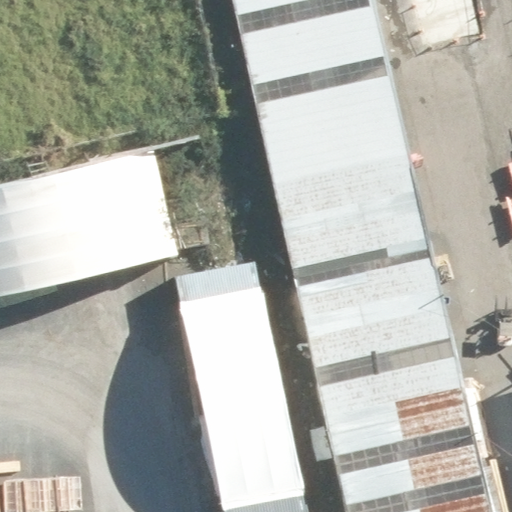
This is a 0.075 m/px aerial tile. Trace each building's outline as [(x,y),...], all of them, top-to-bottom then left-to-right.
[(230,0),(347,511),(493,511),(376,0),(230,0)] [(152,136),(0,168),(0,210),(29,204),(26,192),(116,173),(122,201),(164,192),(152,136)] [(259,307),(206,313),(213,366),(266,360),(259,307)] [(271,372),(234,381),(248,441),(285,432),(271,372)] [(98,432),(55,430),(53,494),(95,496),(98,432)] [(286,447),(211,467),(222,511),(292,511),(303,509),(286,447)]
